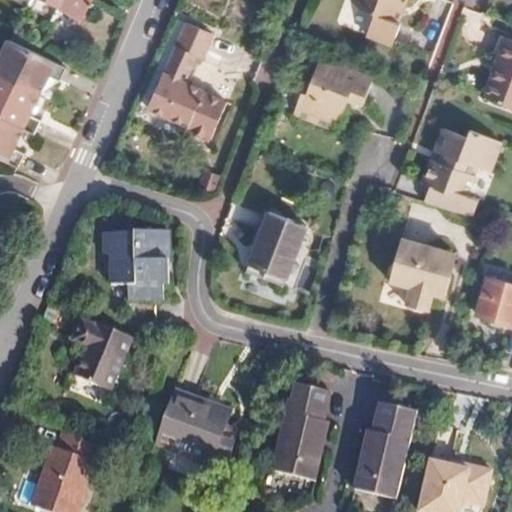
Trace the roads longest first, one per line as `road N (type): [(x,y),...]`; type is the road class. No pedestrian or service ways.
road 1 (residential): [(511,390),(214,324),(197,296),(202,236),(189,213),(70,181)]
road 2 (residential): [(152,0),(70,181)]
road 3 (residential): [(70,181),(0,357)]
